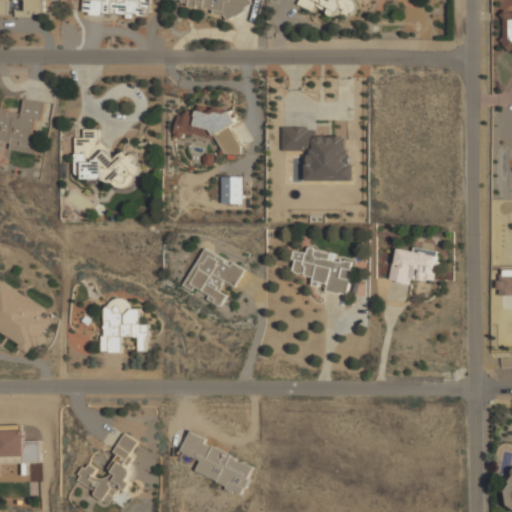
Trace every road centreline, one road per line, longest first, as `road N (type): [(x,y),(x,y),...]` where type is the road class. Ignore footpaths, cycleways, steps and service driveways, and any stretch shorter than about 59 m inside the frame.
road 1 (residential): [(472,0),(475,511)]
road 2 (residential): [(0,386),(511,386)]
road 3 (residential): [(472,57),(0,55)]
